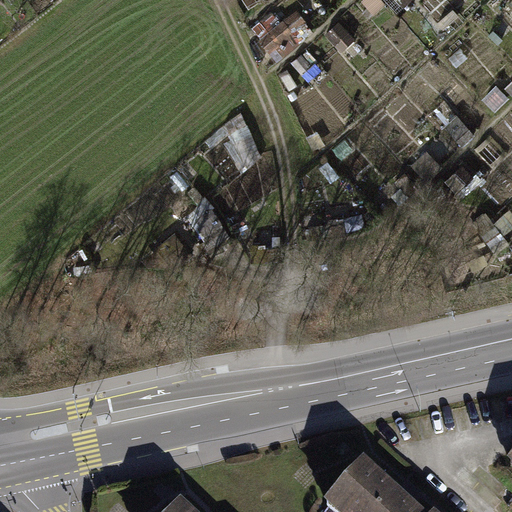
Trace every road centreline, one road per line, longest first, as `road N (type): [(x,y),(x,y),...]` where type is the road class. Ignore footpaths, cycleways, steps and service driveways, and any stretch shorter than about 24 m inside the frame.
road 1 (primary): [(511,345),(0,444)]
road 2 (track): [(280,394),(275,358),(293,198),(281,129),(221,0)]
